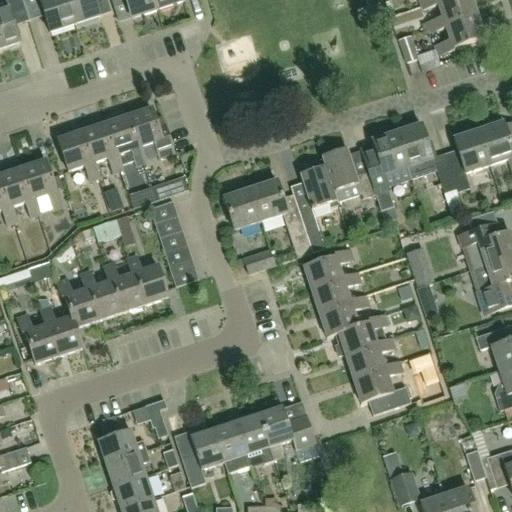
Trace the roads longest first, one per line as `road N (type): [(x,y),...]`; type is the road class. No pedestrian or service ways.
road 1 (residential): [(66,511),(45,408),(241,343),(200,192),(206,162)]
road 2 (residential): [(206,162),(377,107),(429,102),(511,75)]
road 3 (residential): [(206,162),(176,67),(71,100),(0,104)]
